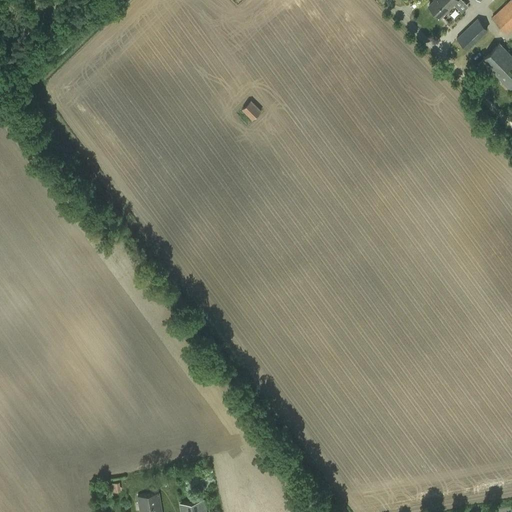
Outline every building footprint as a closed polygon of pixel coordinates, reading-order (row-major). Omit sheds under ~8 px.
[(440,18),(457,0),(435,0),(429,6),(440,18)] [(507,35),(511,30),(511,1),(511,0),(510,0),(492,18),(507,35)] [(467,50),(488,30),(477,19),(456,39),(467,50)] [(510,89),(511,86),(511,56),(499,43),(482,60),(510,89)] [(242,109),(252,120),(262,111),(251,100),(242,109)] [(191,466),(179,469),(181,476),(193,473),(191,466)] [(121,493),(121,480),(106,481),(107,494),(121,493)] [(162,511),(159,493),(137,497),(139,511),(162,511)] [(180,511),(207,511),(205,500),(179,504),(180,511)]
